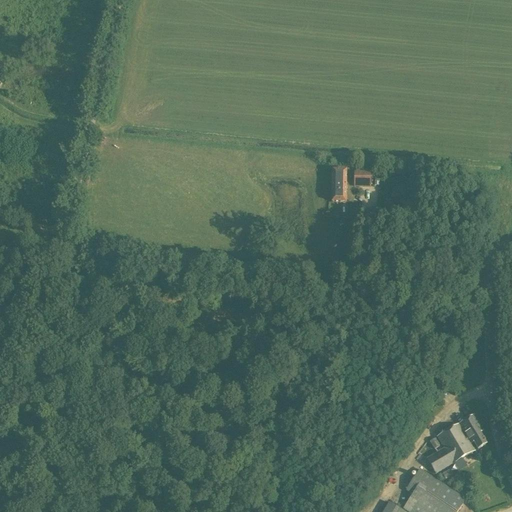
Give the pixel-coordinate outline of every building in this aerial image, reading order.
[(346,202),(346,170),(332,170),(332,202),(346,202)] [(371,187),(372,171),(354,170),(353,187),(371,187)] [(473,442),(477,449),(486,444),(480,433),(484,431),(474,416),(437,438),(444,449),(427,459),(435,474),(474,452),(470,444),(473,442)] [(429,442),(434,450),(440,446),(435,438),(429,442)] [(413,494),(403,509),(407,511),(458,511),(466,500),(420,469),(407,490),(413,494)] [(450,469),(439,476),(443,483),(454,476),(450,469)]
